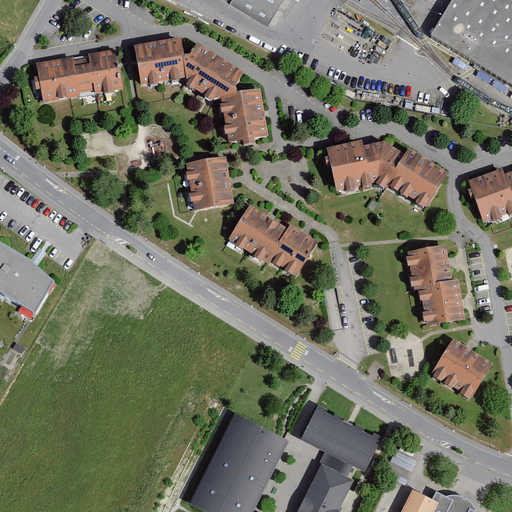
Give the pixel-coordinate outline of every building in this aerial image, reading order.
[(225,0),(232,4),(267,24),(268,25),(282,0),(225,0)] [(511,0),(454,0),(447,11),(432,36),(511,86),(511,0)] [(348,15),(337,31),(352,43),(357,36),(358,37),(365,28),(348,15)] [(182,38),(134,46),(141,85),(186,78),(182,55),(184,55),(182,38)] [(184,55),(182,55),(186,78),(187,82),(212,99),(221,97),(238,93),(237,92),(236,85),(243,73),(197,43),(190,54),(184,55)] [(75,56),(38,63),(44,101),(123,87),(116,49),(88,54),(89,59),(75,61),(75,56)] [(237,92),(238,93),(221,97),(229,143),(237,142),(242,141),(243,144),(256,142),(255,138),(267,136),(259,89),(237,92)] [(395,169),(405,154),(384,140),(364,145),(363,139),(325,147),(336,192),(338,191),(345,190),(346,193),(356,190),(356,187),(362,186),(363,188),(373,186),(372,183),(377,182),(376,183),(385,189),(386,187),(387,187),(389,183),(398,170),(395,169)] [(409,148),(405,154),(395,169),(398,170),(389,183),(392,184),(391,186),(398,191),(399,189),(401,191),(400,193),(407,197),(408,195),(417,201),(416,203),(423,208),(424,206),(427,208),(449,173),(409,148)] [(193,210),(232,205),(229,186),(225,158),(187,163),(193,210)] [(504,167),(473,178),(485,221),(511,212),(511,169),(506,172),(504,167)] [(288,228),(250,205),(229,239),(268,263),(270,261),(281,243),(279,241),(288,228)] [(297,278),(320,242),(290,224),(288,228),(279,241),(281,243),(270,261),(297,278)] [(0,243),(0,292),(5,297),(36,314),(54,283),(34,264),(30,260),(0,243)] [(420,289),(436,287),(435,282),(451,280),(447,257),(445,245),(407,251),(414,290),(420,289)] [(436,287),(420,289),(426,326),(464,320),(462,308),(458,279),(451,280),(435,282),(436,287)] [(452,341),(429,379),(471,403),(492,366),(452,341)] [(326,409),(318,405),(302,437),(301,440),(324,452),(353,467),(357,469),(364,472),(365,473),(383,437),(374,433),(372,436),(363,431),(364,428),(358,425),(357,428),(353,426),(350,425),(347,423),(341,420),(342,417),(337,415),(336,418),(324,412),(326,409)] [(283,439),(236,415),(190,504),(205,511),(251,511),(288,441),(286,440),(283,439)] [(391,479),(404,486),(416,461),(396,451),(383,475),(391,479)] [(319,462),(323,464),(299,511),(338,511),(350,488),(354,480),(352,479),(348,477),(353,467),(324,452),(319,462)] [(432,501),(412,491),(401,511),(431,511),(436,503),(432,501)] [(445,498),(436,493),(432,501),(436,503),(431,511),(475,511),(471,504),(464,499),(456,496),(445,498)]
